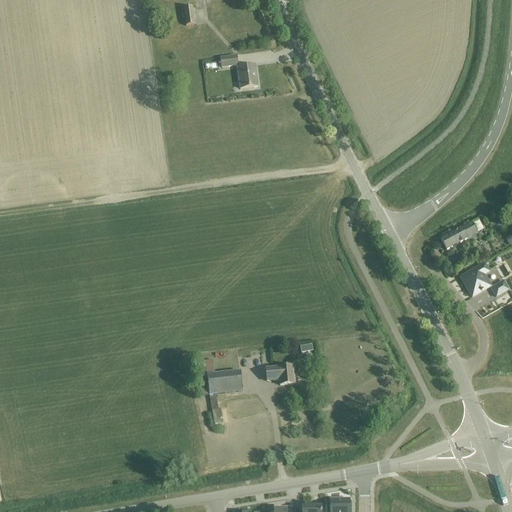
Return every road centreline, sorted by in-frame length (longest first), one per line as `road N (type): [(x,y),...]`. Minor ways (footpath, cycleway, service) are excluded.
road 1 (tertiary): [(390,235),(276,0)]
road 2 (tertiary): [(511,74),(495,136),(463,179),(390,235)]
road 3 (tertiary): [(458,376),(390,235)]
road 4 (residential): [(458,376),(478,362),(485,339),(422,258)]
road 5 (tertiary): [(216,494),(362,471)]
